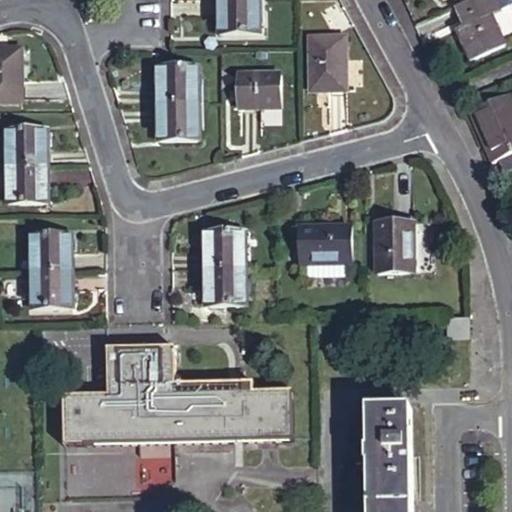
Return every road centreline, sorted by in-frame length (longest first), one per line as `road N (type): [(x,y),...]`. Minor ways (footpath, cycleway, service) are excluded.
road 1 (residential): [(439,128),(138,204)]
road 2 (residential): [(511,325),(484,212),(439,128)]
road 3 (residential): [(138,204),(123,194),(66,19)]
road 4 (residential): [(439,128),(369,0)]
